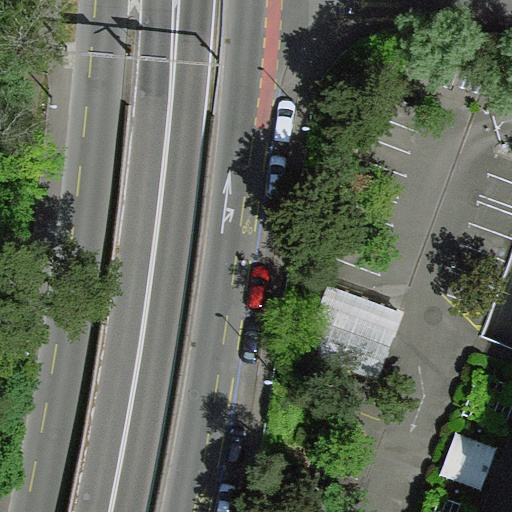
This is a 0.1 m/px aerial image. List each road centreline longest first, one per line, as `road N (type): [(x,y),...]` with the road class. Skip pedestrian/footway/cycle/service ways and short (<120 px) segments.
road 1 (primary): [(118,0),(83,300),(42,511)]
road 2 (primary): [(184,511),(216,323),(250,0)]
road 3 (primary): [(172,98),(112,511)]
